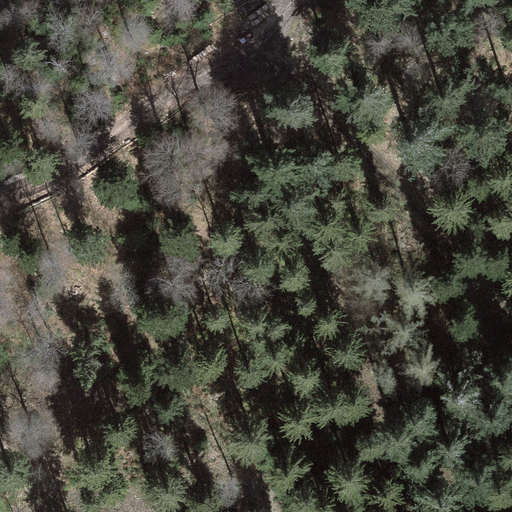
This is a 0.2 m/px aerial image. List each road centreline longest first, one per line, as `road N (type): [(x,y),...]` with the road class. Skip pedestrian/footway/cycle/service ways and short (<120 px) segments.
road 1 (track): [(300,0),(233,53),(0,191)]
road 2 (track): [(511,320),(439,376),(357,511)]
